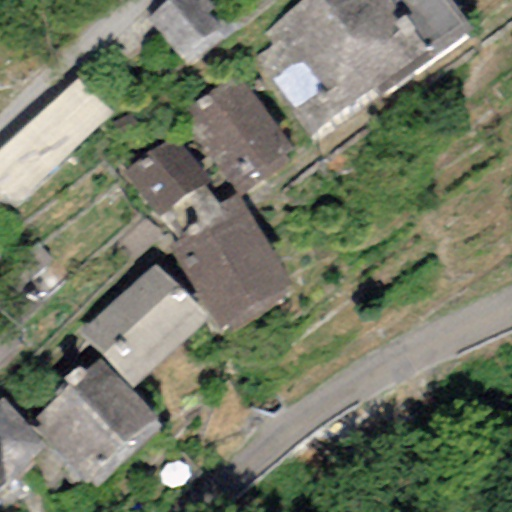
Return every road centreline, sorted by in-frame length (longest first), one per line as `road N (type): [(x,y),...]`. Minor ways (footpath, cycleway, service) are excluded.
road 1 (unclassified): [(511,306),(351,387),(189,511)]
road 2 (residential): [(0,132),(138,0)]
